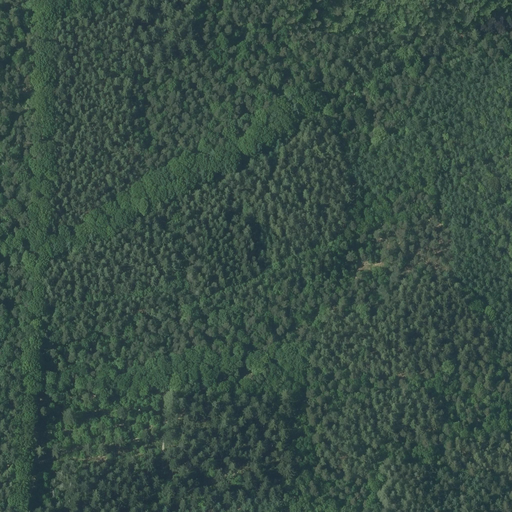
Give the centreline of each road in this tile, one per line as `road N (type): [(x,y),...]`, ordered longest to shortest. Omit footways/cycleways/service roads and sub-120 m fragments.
road 1 (track): [(511,475),(380,462),(378,506),(289,504)]
road 2 (track): [(43,0),(36,257)]
road 3 (track): [(36,257),(17,511)]
road 4 (track): [(310,374),(481,400),(511,394)]
road 5 (track): [(0,404),(199,387)]
road 6 (track): [(344,241),(399,213),(442,169),(511,157)]
road 7 (track): [(0,323),(187,291)]
road 8 (track): [(226,168),(325,103),(388,87)]
road 9 (track): [(191,316),(344,241)]
road 10 (track): [(36,257),(88,245),(168,200)]
road 11 (track): [(288,511),(310,374)]
road 12 (track): [(511,34),(388,87)]
road 13 (track): [(166,389),(159,511)]
